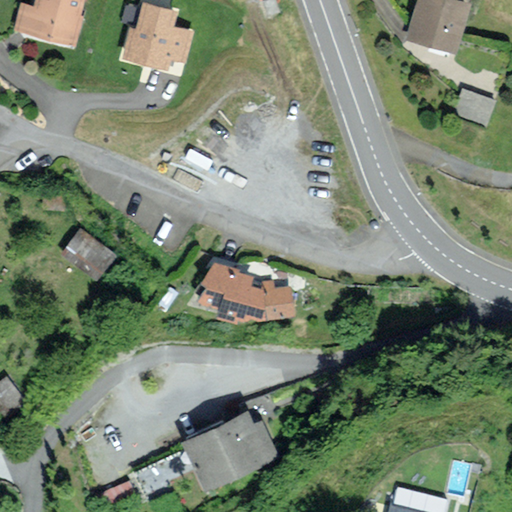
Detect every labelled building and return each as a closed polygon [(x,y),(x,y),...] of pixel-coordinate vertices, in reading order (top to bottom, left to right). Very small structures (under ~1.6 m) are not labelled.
[(82,0),(37,0),(35,8),(22,4),(16,29),(74,45),(82,19),(78,18),(82,0)] [(452,0),(421,0),(411,38),(455,51),(468,5),(452,0)] [(156,6),(145,3),(138,31),(132,29),(124,58),(164,68),(168,55),(184,59),(190,34),(172,29),(176,11),(156,6)] [(493,103),(464,93),(457,114),(486,124),(493,103)] [(115,255),(81,231),(65,253),(98,278),(115,255)] [(236,317),(247,320),(248,317),(266,320),(295,316),(290,287),(276,290),(274,280),(264,282),(265,289),(250,287),(252,279),(240,274),(241,272),(215,263),(205,286),(210,287),(201,302),(225,309),(222,316),(235,321),(236,317)] [(24,402),(7,379),(0,384),(0,405),(8,415),(24,402)] [(253,428),(246,415),(188,443),(208,486),(276,453),(262,424),(253,428)] [(149,490),(187,471),(175,446),(136,465),(149,490)] [(440,511),(443,500),(400,489),(395,506),(392,506),(390,511),(440,511)]
